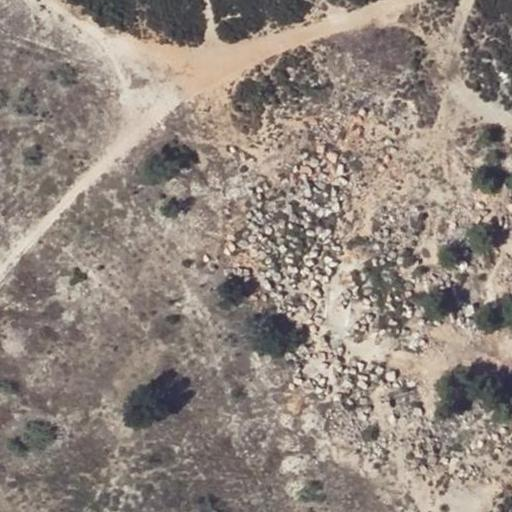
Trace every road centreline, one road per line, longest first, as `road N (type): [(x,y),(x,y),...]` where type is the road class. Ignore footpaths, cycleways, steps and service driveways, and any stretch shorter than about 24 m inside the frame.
road 1 (track): [(0,295),(227,65),(106,25),(70,0)]
road 2 (track): [(208,0),(227,65),(368,0)]
road 3 (track): [(469,0),(446,48),(472,101),(511,129)]
